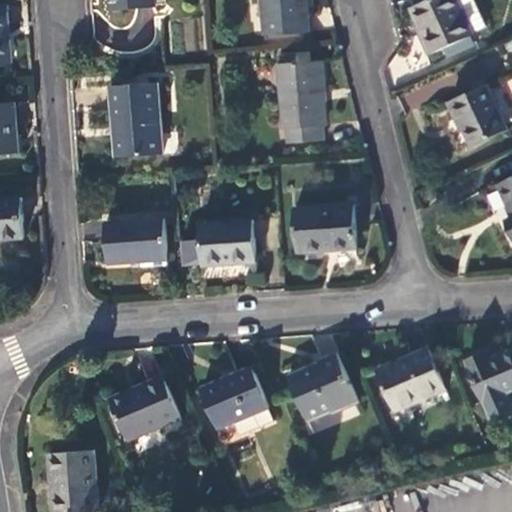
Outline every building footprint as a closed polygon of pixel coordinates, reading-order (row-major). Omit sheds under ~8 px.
[(111,0),(112,11),(156,8),(155,0),(111,0)] [(266,0),(268,35),(310,32),(308,0),(266,0)] [(474,35),(472,33),(458,0),(430,0),(414,8),(429,39),(426,41),(432,54),(474,35)] [(458,0),(472,33),(487,26),(474,0),(458,0)] [(0,64),(11,64),(7,7),(0,7),(0,64)] [(328,126),(323,62),(281,66),(285,129),(289,129),(289,144),(326,142),(326,127),(328,126)] [(164,154),(159,84),(111,88),(117,157),(164,154)] [(509,129),(489,85),(451,103),(458,120),(463,117),(474,145),(509,129)] [(0,156),(18,155),(14,104),(0,105),(0,156)] [(511,228),(511,179),(502,185),(511,208),(511,219),(509,221),(511,228)] [(22,199),(0,200),(0,240),(26,238),(22,199)] [(299,253),(358,248),(354,205),(297,210),(299,253)] [(111,264),(170,259),(167,219),(108,224),(111,264)] [(206,268),(259,263),(254,223),(202,226),(206,268)] [(398,413),(448,391),(430,349),(380,372),(398,413)] [(469,361),(492,419),(511,410),(511,403),(508,394),(511,391),(511,350),(493,359),(490,352),(469,361)] [(334,414),(361,402),(340,354),(321,362),(322,365),(291,378),(308,421),(332,411),(334,414)] [(219,429),(271,407),(254,369),(203,389),(219,429)] [(132,439),(183,418),(168,382),(167,380),(136,393),(135,390),(115,398),(132,439)] [(88,511),(100,511),(96,451),(51,454),(55,511),(88,511)]
